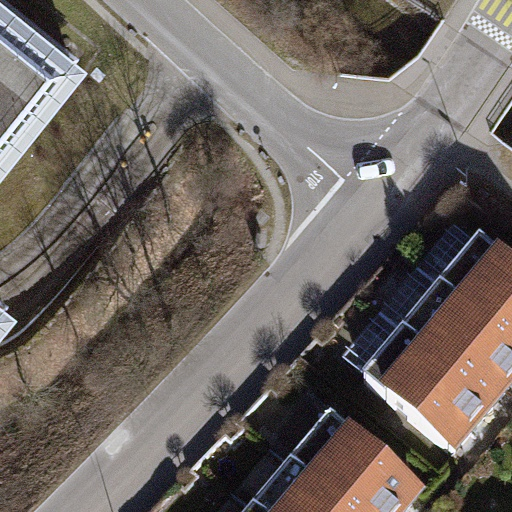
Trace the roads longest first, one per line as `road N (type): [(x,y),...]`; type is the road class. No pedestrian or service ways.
road 1 (tertiary): [(81,511),(371,207)]
road 2 (tertiary): [(147,0),(371,207)]
road 3 (tertiary): [(371,207),(486,62),(511,12)]
